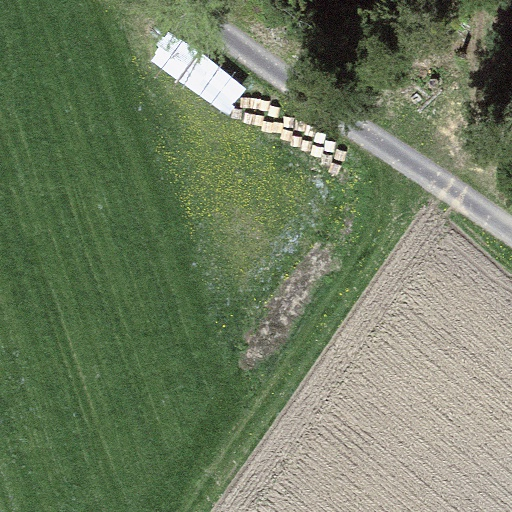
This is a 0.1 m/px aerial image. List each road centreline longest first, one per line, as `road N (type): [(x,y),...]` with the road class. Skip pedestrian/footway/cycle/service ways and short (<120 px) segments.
road 1 (track): [(183,0),(352,132),(511,237)]
road 2 (track): [(442,191),(500,0)]
